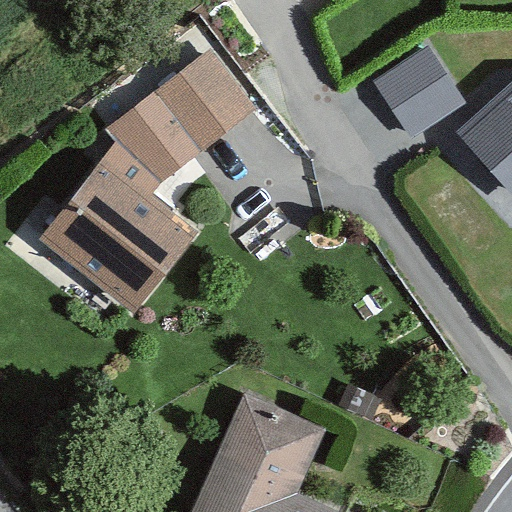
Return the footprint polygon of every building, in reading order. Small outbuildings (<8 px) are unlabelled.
[(381,76),(416,132),(463,98),(431,46),(381,76)] [(157,97),(201,154),(263,107),(219,49),(157,97)] [(511,84),(464,123),(511,175),(511,84)] [(108,170),(43,251),(137,325),(201,244),(108,170)] [(331,443),(249,410),(206,511),(307,511),(303,510),(331,443)]
